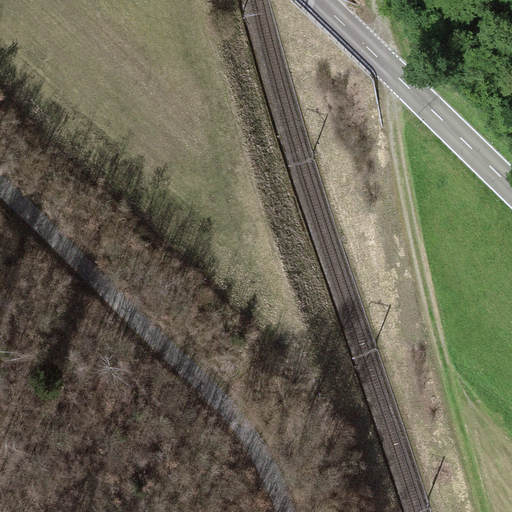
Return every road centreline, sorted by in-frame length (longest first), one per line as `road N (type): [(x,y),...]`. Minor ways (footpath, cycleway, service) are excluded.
road 1 (track): [(284,511),(243,431),(0,184)]
road 2 (primary): [(321,0),(511,186)]
